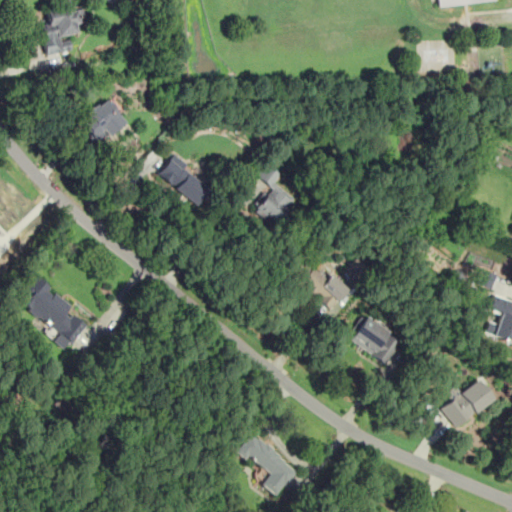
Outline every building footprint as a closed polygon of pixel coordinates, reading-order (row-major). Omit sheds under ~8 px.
[(43,11),(46,22),(37,25),(43,55),(70,49),(67,36),(76,34),(74,21),(84,19),(80,3),(43,11)] [(122,126),(108,99),(75,115),(89,143),(122,126)] [(153,174),(192,204),(205,187),(181,169),(185,163),(170,152),(153,174)] [(274,226),(292,196),(273,184),(280,173),(264,163),(254,178),(268,186),(251,213),(274,226)] [(283,277),(325,311),(340,293),(298,259),(283,277)] [(491,288),(495,274),(481,270),(477,284),(491,288)] [(57,332),(50,341),(64,351),(83,323),(65,310),(71,302),(31,275),(13,302),(57,332)] [(511,342),(511,316),(510,316),(511,308),(511,300),(491,293),(485,311),(492,313),(485,334),(511,342)] [(361,315),(344,338),(381,364),(398,340),(361,315)] [(491,398),(477,379),(458,392),(453,384),(442,392),(448,400),(437,408),(451,427),(491,398)] [(273,497),(295,469),(248,432),(234,449),(265,474),(257,484),(273,497)]
